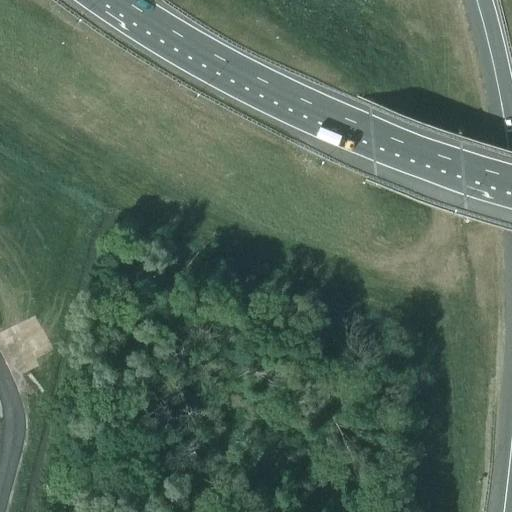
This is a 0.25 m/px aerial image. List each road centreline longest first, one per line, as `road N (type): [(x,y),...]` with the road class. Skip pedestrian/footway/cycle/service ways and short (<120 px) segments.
road 1 (motorway): [(121,0),(312,106),(511,177)]
road 2 (motorway): [(483,0),(511,130)]
road 3 (unclassified): [(0,500),(13,421),(0,371)]
